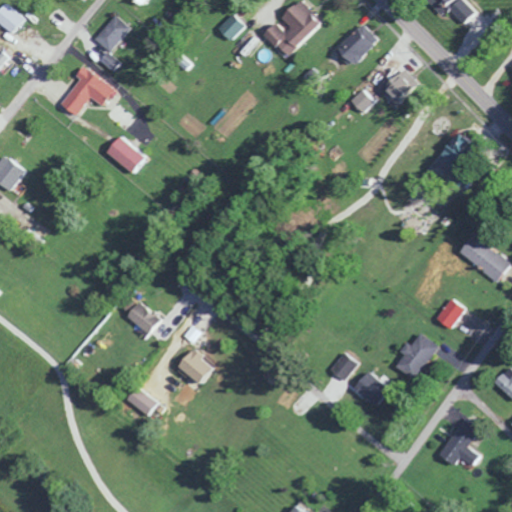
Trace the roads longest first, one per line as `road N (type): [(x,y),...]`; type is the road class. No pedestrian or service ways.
road 1 (residential): [(207,296),(403,465)]
road 2 (residential): [(369,511),(511,313)]
road 3 (secondary): [(511,132),(381,0)]
road 4 (residential): [(0,120),(98,0)]
